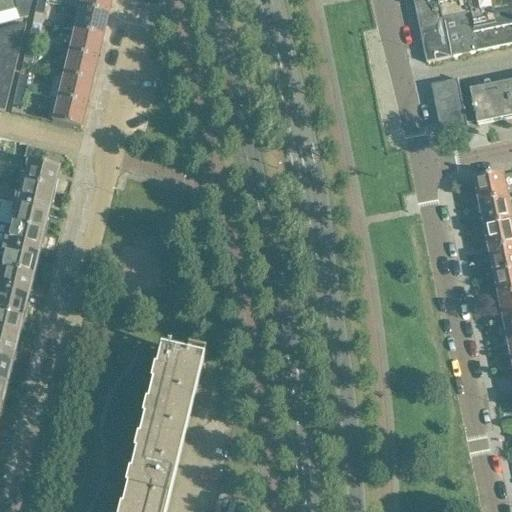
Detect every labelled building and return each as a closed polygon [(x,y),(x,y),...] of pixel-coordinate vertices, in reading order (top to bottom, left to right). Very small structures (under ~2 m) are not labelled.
[(14,4),(15,4),(13,0),(12,0),(0,3),(0,26),(19,21),(14,4)] [(28,19),(32,0),(29,0),(15,4),(14,4),(19,21),(28,19)] [(108,17),(112,0),(82,0),(80,10),(108,17)] [(417,0),(420,12),(441,8),(439,0),(417,0)] [(439,0),(441,8),(444,20),(472,14),(470,6),(468,0),(439,0)] [(511,47),(511,0),(504,0),(495,2),(505,49),(511,47)] [(43,17),(47,3),(38,1),(35,15),(43,17)] [(505,49),(495,2),(470,6),(472,14),(479,54),(505,49)] [(444,20),(441,8),(417,13),(421,36),(446,31),(444,20)] [(103,40),(108,17),(80,10),(75,33),(103,40)] [(479,54),(472,14),(444,20),(446,31),(452,60),(479,54)] [(41,26),(33,24),(27,46),(36,49),(41,26)] [(26,26),(0,32),(0,46),(20,51),(26,26)] [(446,31),(421,36),(423,42),(426,41),(429,58),(426,59),(427,65),(452,60),(446,31)] [(97,63),(103,40),(75,33),(69,56),(97,63)] [(20,51),(0,46),(0,59),(17,63),(20,51)] [(33,63),(36,49),(27,46),(24,61),(33,63)] [(92,86),(97,63),(69,56),(64,79),(92,86)] [(17,63),(0,59),(0,72),(14,76),(17,65),(17,63)] [(14,76),(0,72),(0,85),(11,88),(14,76)] [(29,79),(20,77),(17,91),(25,93),(29,79)] [(87,108),(92,86),(64,79),(59,102),(87,108)] [(511,120),(511,103),(510,92),(474,100),(474,101),(464,103),(459,81),(457,81),(458,83),(433,88),(434,93),(437,93),(445,132),(441,133),(441,135),(469,129),(468,126),(479,123),(480,127),(511,120)] [(11,88),(0,85),(0,98),(8,101),(11,88)] [(22,108),(25,93),(17,91),(13,106),(22,108)] [(8,101),(0,98),(0,112),(5,113),(8,101)] [(81,131),(87,108),(59,102),(53,124),(81,131)] [(56,183),(59,171),(23,163),(21,174),(25,175),(22,185),(56,194),(58,183),(56,183)] [(511,201),(506,177),(477,183),(482,207),(511,201)] [(53,204),(56,194),(22,185),(20,196),(15,195),(13,206),(48,215),(51,203),(53,204)] [(511,200),(511,201),(482,207),(487,231),(511,225),(511,200)] [(45,225),(48,215),(13,206),(10,218),(15,219),(12,228),(45,237),(47,226),(45,225)] [(0,225),(0,247),(7,249),(38,257),(41,246),(43,246),(45,237),(12,228),(0,225)] [(511,225),(487,231),(492,254),(511,250),(511,225)] [(35,268),(38,257),(7,249),(2,271),(35,279),(38,268),(35,268)] [(511,274),(511,250),(492,254),(496,278),(511,274)] [(33,289),(35,279),(2,271),(0,278),(0,292),(27,300),(30,289),(33,289)] [(511,299),(511,274),(496,278),(501,301),(511,299)] [(25,311),(27,300),(0,292),(0,315),(25,321),(27,311),(25,311)] [(511,323),(511,299),(501,301),(506,325),(511,323)] [(22,332),(25,321),(0,315),(0,338),(17,343),(19,332),(22,332)] [(14,354),(17,343),(0,338),(0,361),(14,365),(17,354),(14,354)] [(121,511),(162,511),(197,369),(201,370),(203,362),(186,358),(184,365),(158,359),(158,360),(159,360),(121,511)] [(12,375),(14,365),(0,361),(0,383),(7,385),(9,374),(12,375)] [(244,511),(246,508),(245,507),(245,506),(222,501),(221,501),(220,502),(217,511),(244,511)]
